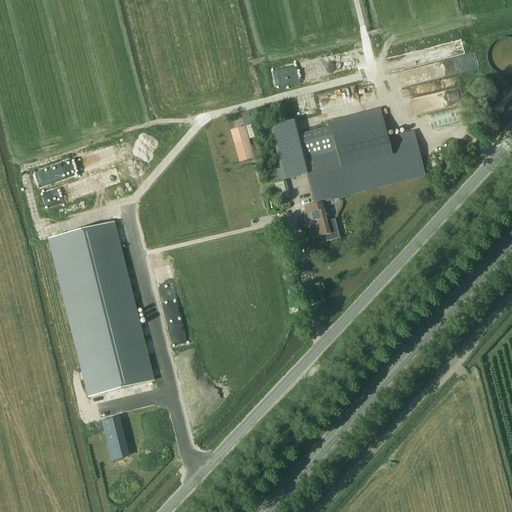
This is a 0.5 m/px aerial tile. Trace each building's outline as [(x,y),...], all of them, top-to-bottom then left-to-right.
[(462,108),(430,116),(433,129),(465,120),(462,108)] [(307,174),(314,205),(322,203),(425,177),(413,132),(387,138),(380,109),(329,122),(330,128),(297,136),(294,121),(270,127),(283,180),(307,174)] [(230,132),(239,164),(253,160),(245,128),(230,132)] [(286,182),(274,185),(278,201),(290,198),(286,182)] [(327,222),(322,203),(314,205),(304,208),(304,210),(304,222),(308,222),(312,239),(324,236),(326,242),(339,239),(334,220),(327,222)] [(50,240),(68,312),(90,398),(152,382),(112,224),(50,240)] [(122,422),(106,425),(119,470),(133,467),(130,448),(135,447),(128,432),(124,433),(122,422)]
